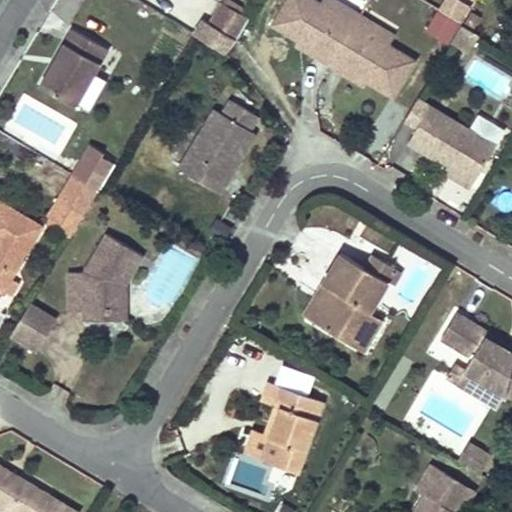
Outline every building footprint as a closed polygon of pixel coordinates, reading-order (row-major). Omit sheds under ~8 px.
[(248,10),(230,0),(223,0),(223,1),(245,14),(248,10)] [(286,0),(273,23),(299,39),(318,51),(316,56),(345,73),(347,68),(367,80),(393,96),(415,60),(388,44),(355,24),(315,0),(286,0)] [(360,14),(336,0),(322,0),(321,3),(355,24),(360,14)] [(446,12),(453,0),(455,0),(470,9),(472,6),(462,0),(447,0),(441,10),(446,12)] [(462,23),(470,9),(455,0),(453,0),(446,12),(462,23)] [(236,39),(249,17),(245,14),(223,1),(209,23),(236,39)] [(423,30),(448,43),(460,21),(435,8),(423,30)] [(394,34),(360,14),(355,24),(388,44),(394,34)] [(469,51),(479,34),(462,24),(451,41),(469,51)] [(76,106),(108,49),(72,28),(55,58),(59,61),(57,66),(52,64),(40,85),(76,106)] [(299,39),(296,44),(316,56),(318,51),(299,39)] [(367,80),(347,68),(345,73),(364,85),(367,80)] [(231,99),(222,112),(223,112),(205,141),(197,137),(179,168),(213,188),(230,160),(236,164),(256,133),(250,129),(258,115),(231,99)] [(473,181),(504,129),(478,114),(469,128),(430,105),(408,142),(448,166),(473,181)] [(205,141),(223,112),(222,112),(215,108),(197,137),(205,141)] [(99,171),(107,158),(89,147),(81,160),(99,171)] [(98,190),(115,163),(107,158),(99,171),(81,160),(73,174),(98,190)] [(220,192),(236,164),(230,160),(213,188),(220,192)] [(473,181),(448,166),(446,171),(470,186),(473,181)] [(74,231),(98,190),(73,174),(48,215),(74,231)] [(12,277),(42,226),(0,200),(0,289),(3,291),(4,290),(11,294),(19,281),(12,277)] [(126,283),(143,254),(108,233),(84,271),(69,271),(69,309),(84,309),(120,309),(120,286),(123,281),(126,283)] [(370,310),(388,280),(387,279),(395,267),(374,254),(366,266),(341,252),(323,282),(331,287),(312,319),(351,342),(370,310)] [(394,284),(402,271),(395,267),(387,279),(388,280),(394,284)] [(126,318),(126,283),(123,281),(120,286),(120,309),(84,309),(84,318),(126,318)] [(312,319),(331,287),(323,282),(304,314),(312,319)] [(38,348),(55,320),(29,304),(12,332),(38,348)] [(364,350),(383,318),(370,310),(351,342),(364,350)] [(511,394),(511,351),(510,350),(509,349),(508,348),(507,348),(505,348),(503,348),(502,348),(500,349),(498,350),(497,351),(496,351),(482,343),(489,331),(457,312),(441,337),(472,356),(465,368),(505,393),(506,394),(511,394)] [(511,345),(489,331),(482,343),(496,351),(497,351),(498,350),(500,349),(502,348),(503,348),(505,348),(507,348),(508,348),(509,349),(510,350),(511,351),(511,345)] [(456,382),(465,368),(456,362),(447,376),(456,382)] [(497,406),(505,393),(465,368),(456,382),(497,406)] [(298,470),(323,400),(268,381),(262,399),(275,404),(281,406),(274,425),(278,427),(275,436),(270,434),(262,457),(298,470)] [(275,436),(278,427),(274,425),(281,406),(275,404),(257,454),(262,457),(270,434),(275,436)] [(492,454),(470,442),(461,460),(482,471),(492,454)] [(66,511),(45,499),(49,493),(19,474),(17,477),(7,471),(9,468),(0,462),(0,506),(9,511),(66,511)] [(456,511),(449,507),(464,482),(432,463),(416,489),(424,494),(413,511),(456,511)] [(19,474),(9,468),(7,471),(17,477),(19,474)] [(456,511),(461,511),(475,489),(464,482),(449,507),(456,511)] [(79,511),(80,511),(49,493),(45,499),(66,511),(79,511)] [(281,502),(276,511),(294,511),(296,508),(281,502)]
